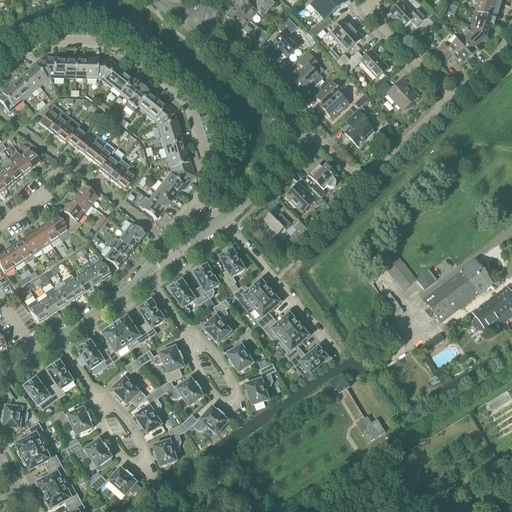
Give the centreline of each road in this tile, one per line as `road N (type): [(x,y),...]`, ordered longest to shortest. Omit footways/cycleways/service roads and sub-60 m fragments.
road 1 (residential): [(0,71),(28,47),(67,39),(111,44),(194,111),(206,173),(197,205)]
road 2 (residential): [(307,130),(350,170),(369,172),(452,93)]
road 3 (residential): [(217,220),(338,353)]
road 4 (residential): [(189,16),(307,130)]
road 5 (residential): [(94,396),(107,437),(126,460),(140,462),(144,448),(110,404)]
road 6 (residential): [(191,336),(190,352),(224,404),(234,401),(235,386),(208,346)]
road 7 (residential): [(452,93),(364,12),(377,0)]
road 8 (residential): [(217,220),(307,130)]
